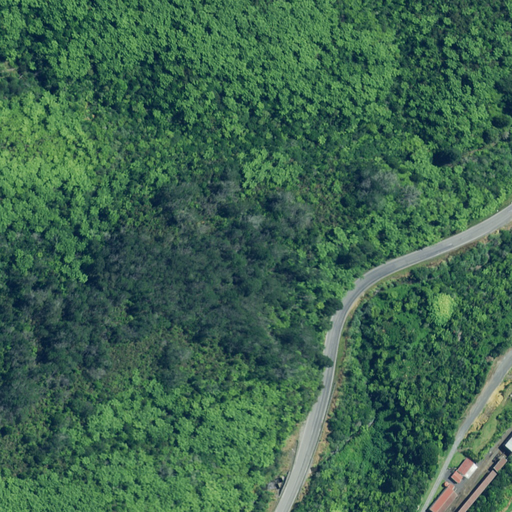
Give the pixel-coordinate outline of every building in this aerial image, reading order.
[(456,470),(464,477),(469,470),(474,464),(466,457),(456,470)] [(500,473),(510,461),(504,457),(494,468),(500,473)] [(450,478),(456,483),(458,485),(463,478),(455,471),(450,478)] [(467,511),(499,474),(494,471),(458,511),(467,511)] [(441,511),(456,494),(455,493),(451,490),(454,487),(449,483),(427,509),(428,511),(429,511),(441,511)]
